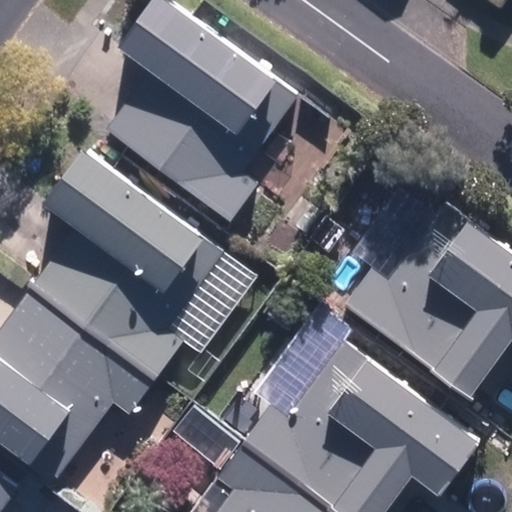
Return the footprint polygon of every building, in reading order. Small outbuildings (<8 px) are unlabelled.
[(168,54),(117,121),(236,210),(263,175),(245,162),(303,85),(189,0),(167,0),(142,35),(168,54)] [(0,426),(75,483),(190,332),(173,319),(231,244),(210,228),(211,226),(103,145),(65,195),(87,211),(30,287),(0,264),(0,426)] [(289,264),(329,218),(300,194),(261,240),(289,264)] [(378,263),(356,293),(482,382),(511,340),(511,233),(480,211),(477,215),(451,197),(395,275),(378,263)] [(379,354),(350,333),(292,414),(281,406),(234,471),(245,479),(220,511),(388,511),(428,458),(454,477),(490,428),(382,350),(379,354)] [(0,511),(3,511),(21,489),(0,473),(0,466),(2,464),(0,462),(0,511)]
